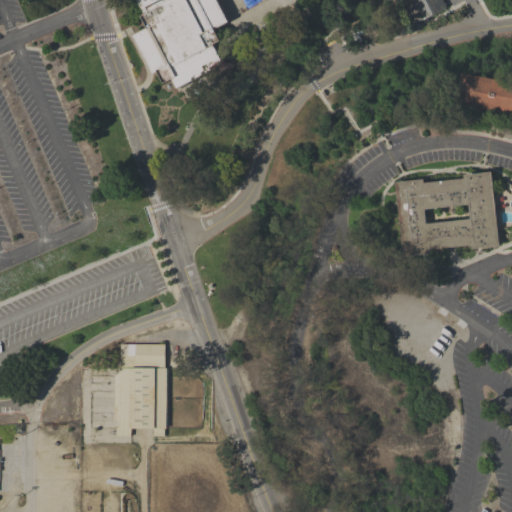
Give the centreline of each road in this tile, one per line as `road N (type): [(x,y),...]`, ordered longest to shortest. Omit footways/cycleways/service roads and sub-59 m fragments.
road 1 (residential): [(270,511),(91,0)]
road 2 (residential): [(332,511),(334,461),(296,405),(293,371),(296,334),(339,204),(366,172),(407,149),(455,141),(511,150)]
road 3 (residential): [(511,24),(325,75),(281,116),(242,202),(173,240)]
road 4 (residential): [(195,305),(88,347),(33,402)]
